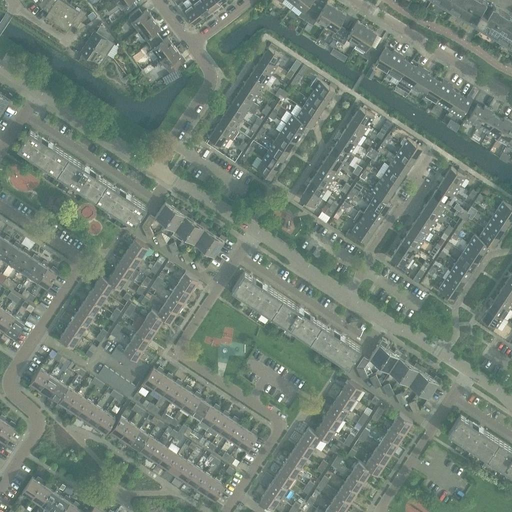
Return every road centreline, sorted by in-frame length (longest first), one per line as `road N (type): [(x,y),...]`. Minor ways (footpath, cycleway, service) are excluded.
road 1 (residential): [(0,490),(39,428),(33,411),(10,393),(9,374),(81,265),(0,205)]
road 2 (residential): [(225,511),(281,426),(181,350),(255,231)]
road 3 (residential): [(511,96),(353,0)]
road 4 (residential): [(25,114),(154,200),(168,178)]
road 5 (residential): [(347,296),(395,211),(420,188),(417,178),(431,155)]
road 6 (residential): [(380,511),(470,372)]
road 7 (residential): [(470,372),(347,296)]
road 8 (residential): [(154,168),(210,85),(191,46)]
road 9 (residential): [(154,168),(39,93)]
